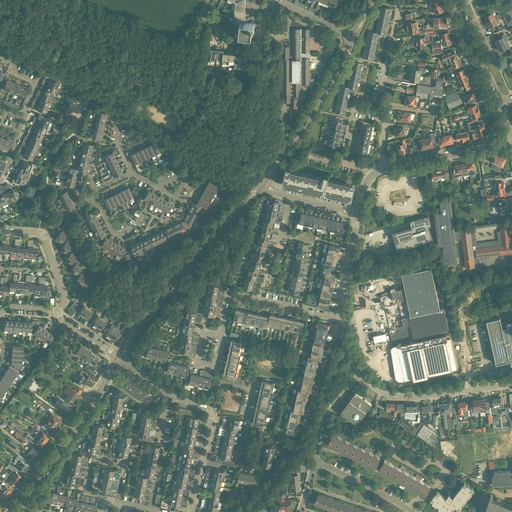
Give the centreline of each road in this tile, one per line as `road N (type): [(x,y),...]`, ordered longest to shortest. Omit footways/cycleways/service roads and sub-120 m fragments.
road 1 (tertiary): [(118,358),(263,182)]
road 2 (tertiary): [(16,506),(118,358)]
road 3 (tertiary): [(263,182),(353,38)]
road 4 (residential): [(511,385),(397,397),(361,374)]
road 5 (residential): [(221,336),(229,294),(340,318)]
road 6 (residential): [(0,181),(37,82),(0,56)]
road 7 (residential): [(406,507),(426,497),(446,468),(431,457),(421,471),(388,452)]
road 8 (residential): [(385,166),(511,140)]
road 9 (residential): [(273,0),(255,44),(232,41),(206,20),(209,0)]
